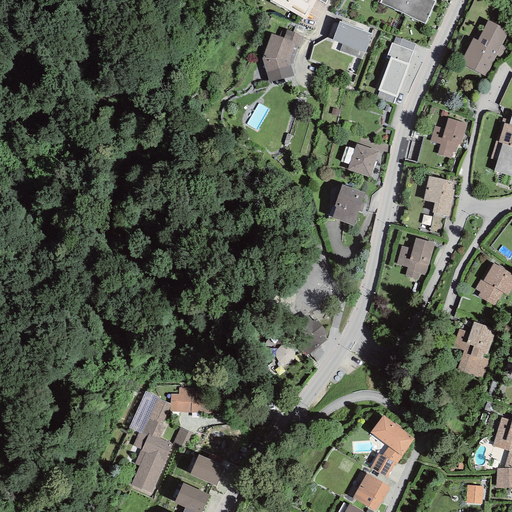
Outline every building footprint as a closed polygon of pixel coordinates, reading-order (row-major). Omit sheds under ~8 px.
[(270,0),(305,20),(315,0),(270,0)] [(380,0),(380,2),(403,13),(408,0),(380,0)] [(433,0),(408,0),(403,13),(425,23),(436,1),(433,0)] [(509,31),(487,20),(477,40),(473,38),(460,64),(485,77),(496,57),(501,45),(509,31)] [(339,21),(332,40),(342,44),(339,51),(361,59),(364,52),(365,53),(372,34),(339,21)] [(282,28),(279,37),(295,43),(294,45),(299,47),(303,37),(282,28)] [(262,59),(288,59),(294,45),(295,43),(279,37),(271,34),(262,59)] [(416,44),(401,39),(395,36),(393,43),(413,51),(416,44)] [(386,58),(389,59),(378,90),(379,91),(377,98),(393,104),(395,97),(397,98),(410,64),(408,64),(413,51),(393,43),(391,43),(386,58)] [(505,47),(501,45),(496,57),(500,59),(505,47)] [(288,59),(262,59),(269,82),(294,76),(288,59)] [(466,124),(447,118),(444,129),(434,126),(430,141),(440,144),(437,154),(450,158),(452,152),(456,153),(458,145),(460,145),(466,124)] [(511,125),(509,125),(504,123),(498,141),(496,141),(490,159),(497,161),(494,171),(511,177),(511,125)] [(379,152),(356,144),(347,170),(370,177),(379,152)] [(453,182),(428,176),(423,200),(434,203),(432,213),(448,216),(454,190),(451,189),(453,182)] [(365,193),(342,185),(334,206),(335,207),(331,218),(353,226),(365,193)] [(434,244),(415,238),(412,249),(401,246),(396,264),(407,267),(405,276),(418,280),(419,274),(425,276),(434,244)] [(511,288),(511,273),(493,263),(483,281),(480,280),(475,289),(480,292),(478,297),(495,307),(503,293),(508,296),(511,288)] [(288,328),(308,355),(327,340),(324,336),(327,333),(316,319),(312,322),(307,315),(288,328)] [(495,329),(473,322),(470,333),(459,329),(453,348),(463,351),(457,371),(483,379),(489,359),(482,357),(484,354),(487,355),(495,329)] [(191,413),(192,388),(179,387),(178,395),(171,394),(170,404),(170,412),(191,413)] [(201,388),(192,388),(191,413),(211,414),(211,396),(201,396),(201,388)] [(145,391),(129,428),(139,432),(147,436),(149,434),(159,438),(165,426),(161,424),(170,404),(157,399),(158,397),(145,391)] [(414,439),(383,415),(370,433),(388,447),(401,456),(408,447),(414,439)] [(511,419),(511,421),(501,417),(492,446),(509,451),(511,452),(511,419)] [(180,427),(173,442),(186,449),(193,433),(180,427)] [(132,445),(141,449),(147,436),(139,432),(132,445)] [(230,436),(219,433),(216,441),(227,445),(230,436)] [(147,436),(141,449),(165,461),(173,444),(159,438),(149,434),(147,436)] [(401,456),(388,447),(382,456),(395,463),(393,465),(395,466),(402,457),(401,456)] [(409,448),(408,447),(401,456),(402,457),(409,448)] [(151,494),(165,461),(141,449),(134,464),(139,466),(131,484),(151,494)] [(382,456),(378,454),(370,468),(387,477),(393,465),(395,463),(382,456)] [(225,467),(198,455),(189,475),(216,486),(225,467)] [(511,468),(504,468),(496,469),(495,489),(511,487),(511,468)] [(390,486),(366,473),(352,498),(375,511),(390,486)] [(201,511),(209,495),(183,483),(174,503),(185,508),(194,511),(201,511)] [(483,486),(467,485),(465,502),(482,503),(483,486)]
